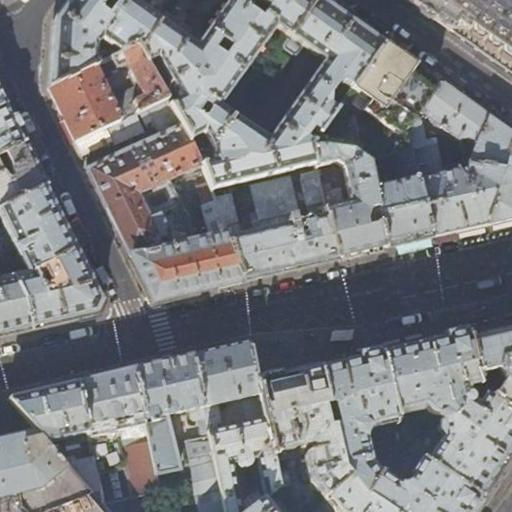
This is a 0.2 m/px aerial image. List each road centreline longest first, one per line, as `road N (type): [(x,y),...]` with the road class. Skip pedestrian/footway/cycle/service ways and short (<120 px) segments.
road 1 (tertiary): [(140,339),(511,256)]
road 2 (residential): [(140,339),(0,36)]
road 3 (tertiary): [(511,100),(369,0)]
road 4 (tertiary): [(0,370),(140,339)]
